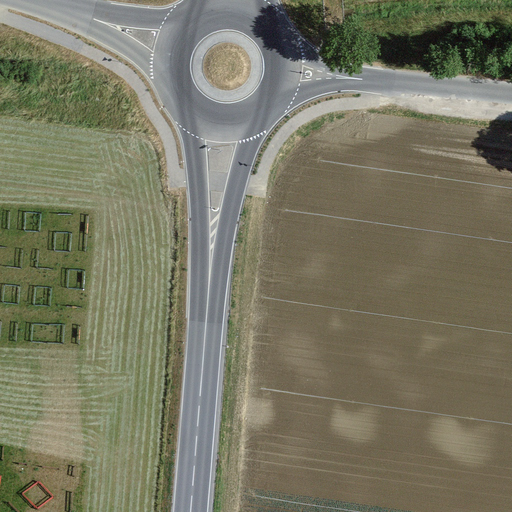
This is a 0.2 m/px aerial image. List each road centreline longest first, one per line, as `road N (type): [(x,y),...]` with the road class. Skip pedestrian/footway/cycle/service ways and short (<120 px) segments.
road 1 (track): [(0,15),(130,73),(165,132),(175,173),(196,183)]
road 2 (secondary): [(191,107),(206,322)]
road 3 (secondary): [(206,322),(254,113)]
road 4 (track): [(237,186),(257,188),(275,146),(303,117),(367,101),(385,82)]
road 5 (secondary): [(206,322),(190,511)]
